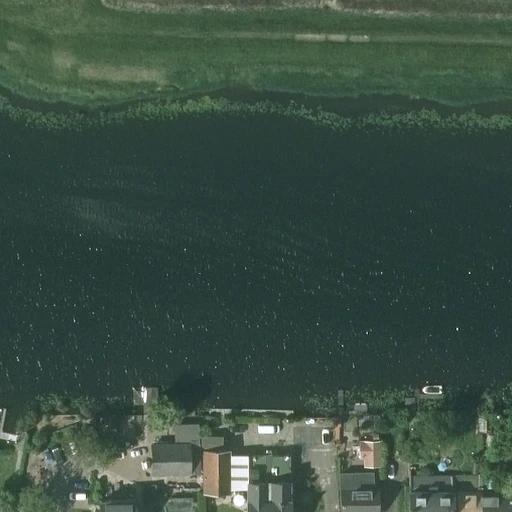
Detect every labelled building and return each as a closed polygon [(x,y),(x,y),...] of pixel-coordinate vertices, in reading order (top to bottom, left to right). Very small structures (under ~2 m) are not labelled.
[(381,467),(380,442),(363,443),(364,467),(381,467)] [(153,446),(154,474),(200,472),(199,445),(153,446)] [(203,448),(203,493),(231,493),(231,490),(246,488),(290,488),(290,453),(230,453),(225,448),(203,448)] [(339,491),(339,511),(377,511),(377,490),(373,490),(373,473),(339,474),(340,491),(339,491)] [(439,476),(409,477),(409,511),(452,511),(452,502),(452,493),(458,493),(477,493),(477,477),(451,477),(439,476)] [(477,477),(477,493),(480,492),(480,511),(511,511),(511,495),(483,495),(483,477),(477,477)] [(290,511),(290,488),(246,488),(246,511),(290,511)] [(480,511),(480,492),(477,493),(458,493),(458,502),(452,502),(452,511),(454,511),(458,511),(480,511)] [(100,501),(100,511),(136,511),(136,499),(100,501)]
